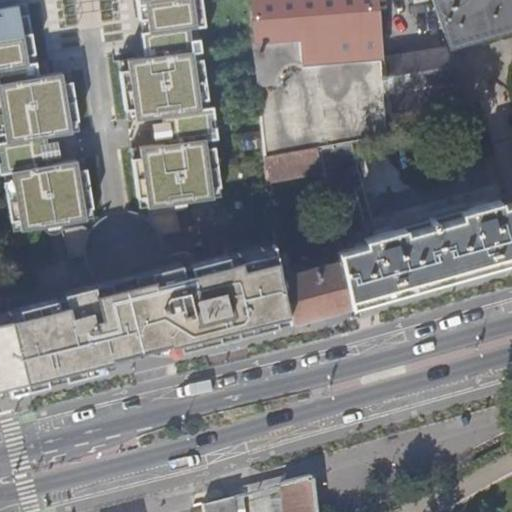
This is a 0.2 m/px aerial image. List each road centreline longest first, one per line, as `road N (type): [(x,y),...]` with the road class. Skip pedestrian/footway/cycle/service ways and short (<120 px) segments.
road 1 (primary): [(511,313),(0,457)]
road 2 (primary): [(0,499),(511,362)]
